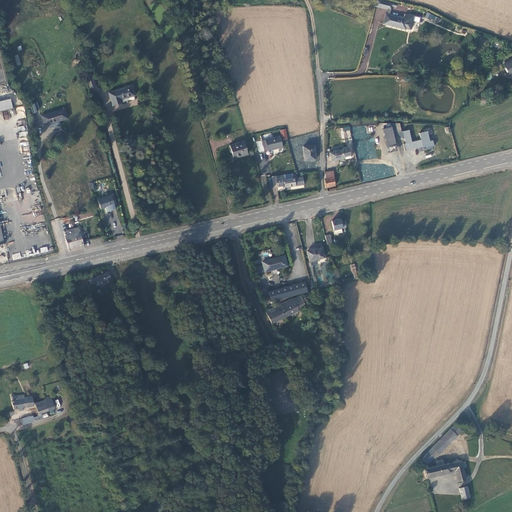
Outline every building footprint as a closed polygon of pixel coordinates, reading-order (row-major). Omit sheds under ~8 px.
[(393,3),(381,0),(379,8),(389,10),(389,6),(392,7),(393,3)] [(403,18),(385,14),(382,24),(392,26),(405,29),(410,30),(411,29),(413,22),(412,21),(413,16),(404,14),(403,18)] [(493,40),(491,51),(500,53),(501,42),(493,40)] [(511,58),(503,64),(509,75),(511,73),(511,58)] [(91,73),(85,75),(90,88),(95,86),(93,79),(91,73)] [(132,85),(108,92),(112,105),(122,102),(121,99),(135,95),(132,85)] [(11,98),(0,101),(0,111),(13,108),(11,98)] [(64,109),(41,115),(44,126),(67,119),(64,109)] [(392,131),(396,130),(394,123),(388,123),(381,123),(387,148),(396,145),(392,131)] [(402,133),(404,138),(405,144),(403,145),(405,151),(410,150),(410,149),(416,148),(416,149),(420,147),(420,146),(421,146),(423,149),(433,146),(432,141),(429,142),(426,131),(419,134),(420,140),(412,142),(409,130),(401,131),(402,133)] [(265,139),(261,141),(264,151),(267,150),(268,151),(283,147),(280,135),(265,139)] [(366,153),(358,154),(359,161),(377,158),(374,138),(364,139),(366,153)] [(244,141),(230,145),(233,157),(241,155),(242,156),(248,154),(244,141)] [(314,145),(303,147),(305,161),(315,159),(314,145)] [(349,146),(342,148),(342,150),(329,153),(331,161),(340,159),(340,161),(351,158),(349,146)] [(285,179),(284,174),(271,176),(271,178),(273,187),(285,185),(285,187),(304,184),(302,177),(285,179)] [(324,180),(325,188),(335,186),(334,177),(325,179),(324,179),(324,180)] [(15,185),(8,187),(1,189),(0,189),(4,204),(19,200),(15,185)] [(111,195),(98,199),(101,208),(105,207),(106,211),(115,209),(111,195)] [(80,219),(94,216),(93,210),(79,213),(80,219)] [(346,227),(344,220),(341,220),(341,219),(332,221),(334,230),(335,234),(343,232),(342,228),(346,227)] [(0,221),(0,224),(3,238),(8,237),(5,221),(0,221)] [(69,249),(83,245),(83,242),(79,227),(74,229),(74,228),(64,231),(69,249)] [(322,248),(308,251),(310,262),(325,258),(322,248)] [(285,256),(262,262),(265,272),(272,270),(273,272),(278,270),(278,269),(288,266),(285,256)] [(107,273),(96,277),(99,284),(110,279),(107,273)] [(272,302),(297,295),(308,292),(305,282),(269,292),(272,302)] [(268,316),(272,323),(305,306),(300,296),(266,313),(268,316)] [(11,401),(13,409),(18,408),(19,411),(24,410),(24,407),(33,406),(32,397),(24,398),(24,395),(14,396),(14,395),(11,395),(12,401),(11,401)] [(29,416),(21,419),(23,425),(42,419),(41,414),(48,411),(45,404),(44,400),(35,404),(39,415),(33,417),(32,416),(30,417),(29,416)] [(52,401),(45,404),(48,411),(55,409),(52,401)] [(444,436),(450,442),(461,431),(455,425),(444,436)] [(441,440),(447,446),(450,442),(444,436),(441,440)] [(441,440),(421,460),(427,465),(434,458),(435,459),(447,446),(441,440)] [(436,466),(424,469),(426,478),(451,472),(449,463),(443,464),(442,460),(435,462),(436,466)] [(462,460),(453,462),(455,471),(457,481),(466,479),(466,478),(467,478),(468,478),(469,477),(469,475),(468,474),(466,474),(465,475),(463,468),(466,467),(465,461),(462,461),(462,460)] [(470,497),(467,486),(459,488),(461,499),(470,497)] [(159,511),(164,510),(158,499),(149,502),(152,507),(145,511),(159,511)]
